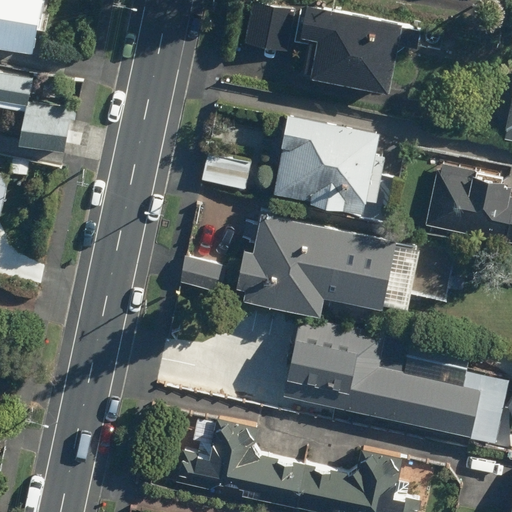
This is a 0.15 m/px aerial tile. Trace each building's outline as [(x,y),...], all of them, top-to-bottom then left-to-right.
[(0,0),(0,42),(34,49),(43,0),(0,0)] [(424,23),(320,0),(303,0),(295,39),(309,42),(302,70),(389,90),(399,43),(419,47),(424,23)] [(36,73),(0,66),(0,115),(3,102),(29,107),(31,97),(36,73)] [(29,107),(22,142),(65,150),(74,105),(31,97),(29,107)] [(286,126),(279,125),(272,161),(281,162),(276,189),(364,206),(367,194),(378,196),(387,153),(378,152),(383,126),(290,107),(286,126)] [(210,145),(203,174),(246,184),(253,155),(210,145)] [(511,174),(440,159),(427,223),(511,241),(511,194),(510,194),(511,185),(511,174)] [(0,213),(1,214),(10,172),(0,170),(0,213)] [(247,277),(244,290),(323,306),(327,289),(385,301),(386,296),(408,301),(421,238),(263,206),(256,240),(244,238),(236,275),(247,277)] [(227,258),(185,250),(180,280),(222,287),(227,258)] [(281,388),(288,389),(473,429),(482,383),(466,379),(473,347),(320,315),(316,335),(293,331),(281,388)] [(398,477),(405,450),(362,440),(357,461),(351,460),(349,467),(262,447),(263,439),(255,437),(260,415),(194,400),(191,412),(200,414),(194,437),(203,439),(202,444),(184,440),(176,476),(327,511),(418,511),(423,496),(411,494),(414,481),(398,477)]
